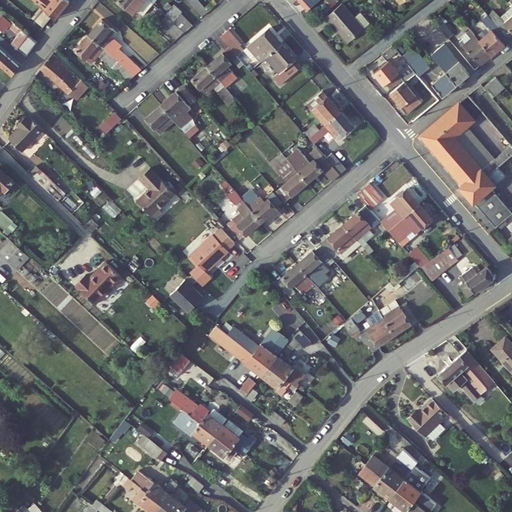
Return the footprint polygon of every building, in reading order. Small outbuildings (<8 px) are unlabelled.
[(23,0),(35,10),(47,19),(50,22),(64,4),(59,0),(23,0)] [(164,0),(151,0),(161,11),(177,27),(181,23),(166,6),(169,5),(164,0)] [(343,0),(338,0),(326,10),(348,35),(369,17),(360,6),(354,11),(343,0)] [(511,1),(511,0),(510,0),(503,6),(511,15),(511,1)] [(47,19),(35,10),(26,21),(38,31),(47,19)] [(98,10),(85,25),(104,42),(121,59),(126,52),(119,45),(122,42),(110,32),(115,25),(98,10)] [(177,27),(161,11),(156,16),(171,32),(177,27)] [(510,39),(511,37),(511,15),(511,16),(506,11),(495,21),(489,14),(484,19),(503,40),(508,36),(510,39)] [(498,45),(503,40),(484,19),(480,14),(473,19),(483,31),(485,29),(487,32),(475,43),(487,58),(500,47),(498,45)] [(0,31),(2,29),(12,38),(6,47),(22,59),(31,45),(0,16),(0,31)] [(448,23),(459,36),(465,31),(454,19),(448,23)] [(431,27),(443,42),(449,37),(436,23),(431,27)] [(85,25),(72,41),(87,52),(91,49),(94,52),(95,50),(112,67),(114,65),(124,75),(130,69),(121,59),(104,42),(85,25)] [(261,60),(277,47),(264,31),(239,53),(246,62),(250,58),(256,65),(261,60)] [(224,50),(232,59),(238,53),(234,49),(237,47),(224,33),(215,40),(224,50)] [(457,43),(455,45),(475,69),(487,58),(475,43),(466,33),(456,42),(457,43)] [(297,70),(277,47),(261,60),(274,75),(269,81),(275,88),(297,70)] [(441,76),(452,88),(465,77),(454,64),(450,68),(445,62),(449,58),(439,47),(427,58),(441,76)] [(393,54),(388,48),(376,57),(381,63),(393,54)] [(224,50),(202,69),(221,91),(232,81),(222,69),(228,64),(233,60),(232,59),(224,50)] [(411,76),(414,80),(424,72),(408,51),(398,60),(404,68),(411,76)] [(123,58),(132,67),(137,62),(129,53),(123,58)] [(41,67),(67,92),(79,80),(51,54),(41,67)] [(0,72),(7,79),(14,70),(0,57),(0,72)] [(454,64),(449,58),(445,62),(450,68),(454,64)] [(228,64),(234,71),(239,68),(233,60),(228,64)] [(411,76),(404,68),(394,75),(384,63),(369,76),(379,89),(381,87),(393,77),(398,83),(400,85),(411,76)] [(221,91),(202,69),(187,82),(200,98),(210,89),(225,106),(230,102),(221,91)] [(490,73),(480,82),(489,92),(499,83),(490,73)] [(452,88),(441,76),(427,87),(438,100),(452,88)] [(393,77),(381,87),(386,93),(398,83),(393,77)] [(400,85),(385,97),(402,117),(416,105),(400,85)] [(190,101),(180,88),(174,93),(185,105),(190,101)] [(65,93),(59,99),(71,112),(77,106),(65,93)] [(320,128),(336,115),(318,94),(303,107),(320,128)] [(156,108),(170,124),(175,131),(187,120),(182,114),(185,111),(171,95),(156,108)] [(458,95),(420,128),(458,173),(454,175),(493,220),(510,205),(487,179),(500,168),(493,160),(511,142),(511,140),(509,137),(480,162),(454,132),(474,113),(458,95)] [(170,124),(156,108),(141,121),(154,137),(170,124)] [(114,112),(98,127),(105,135),(121,119),(114,112)] [(333,143),(349,130),(336,115),(320,128),(304,142),(308,147),(325,133),(333,143)] [(16,154),(38,132),(26,120),(24,121),(22,118),(12,128),(15,130),(4,142),(16,154)] [(190,128),(187,120),(175,131),(184,140),(194,132),(190,128)] [(465,122),(454,132),(480,162),(491,152),(465,122)] [(309,127),(306,123),(296,131),(300,135),(309,127)] [(225,148),(221,143),(215,148),(219,153),(225,148)] [(293,151),(281,161),(302,186),(317,173),(327,184),(335,177),(321,162),(311,151),(301,160),(293,151)] [(278,157),(273,160),(278,166),(271,172),(282,186),(271,195),(280,205),(302,186),(281,161),(278,157)] [(321,162),(335,177),(341,172),(327,157),(321,162)] [(194,161),(188,166),(192,172),(198,166),(194,161)] [(55,192),(31,169),(24,177),(48,199),(55,192)] [(170,197),(145,171),(135,181),(145,192),(132,204),(149,222),(157,215),(154,212),(170,197)] [(201,179),(197,175),(192,179),(196,183),(201,179)] [(0,176),(0,192),(8,184),(0,176)] [(222,198),(230,208),(235,204),(238,208),(232,212),(236,216),(222,227),(235,242),(240,237),(241,238),(256,225),(236,202),(222,186),(218,190),(224,197),(222,198)] [(378,201),(365,186),(352,197),(365,212),(378,201)] [(0,200),(2,205),(13,200),(9,192),(0,196),(0,200)] [(60,197),(55,192),(48,199),(53,204),(60,197)] [(399,221),(415,207),(402,192),(386,205),(391,211),(376,224),(384,234),(399,221)] [(260,199),(263,202),(260,205),(255,199),(254,200),(247,193),(236,202),(256,225),(272,212),(271,211),(277,206),(267,194),(260,199)] [(113,218),(121,211),(112,200),(104,206),(113,218)] [(428,222),(415,207),(399,221),(409,232),(415,227),(418,231),(428,222)] [(376,225),(361,208),(339,227),(356,247),(358,250),(363,246),(356,239),(367,230),(368,231),(376,225)] [(12,230),(6,225),(0,232),(0,238),(2,240),(7,234),(8,234),(12,230)] [(332,266),(337,262),(334,258),(340,253),(344,257),(356,247),(339,227),(315,247),(316,248),(330,263),(332,266)] [(197,288),(206,280),(201,274),(223,254),(222,253),(230,246),(217,232),(209,239),(208,238),(207,240),(201,234),(191,244),(196,250),(183,261),(192,271),(186,277),(197,288)] [(399,242),(391,233),(387,237),(394,245),(399,242)] [(384,239),(381,242),(387,248),(390,245),(384,239)] [(5,243),(0,248),(0,262),(12,273),(24,260),(5,243)] [(368,253),(363,246),(358,250),(364,257),(368,253)] [(330,263),(316,248),(311,252),(324,268),(330,263)] [(446,267),(452,262),(444,250),(437,255),(446,267)] [(338,263),(344,257),(340,253),(334,258),(337,262),(338,263)] [(308,254),(292,267),(306,282),(317,273),(313,267),(316,264),(308,254)] [(437,255),(416,270),(427,284),(446,267),(437,255)] [(24,260),(12,273),(14,275),(27,262),(24,260)] [(116,280),(100,264),(84,282),(80,278),(70,288),(90,307),(107,289),(111,289),(116,283),(116,280)] [(394,278),(398,283),(414,269),(410,264),(394,278)] [(306,282),(292,267),(277,280),(278,281),(273,285),(284,299),(290,294),(286,290),(289,287),(299,296),(310,287),(306,282)] [(55,274),(49,269),(44,274),(49,279),(55,274)] [(468,270),(454,279),(459,285),(455,288),(463,300),(488,282),(489,277),(482,269),(472,276),(468,270)] [(321,277),(317,273),(306,282),(310,287),(321,277)] [(394,278),(380,290),(384,294),(389,290),(391,293),(396,289),(393,286),(398,283),(394,278)] [(165,297),(183,315),(198,300),(180,282),(165,297)] [(316,288),(313,291),(320,300),(324,296),(316,288)] [(149,311),(154,305),(147,298),(142,304),(149,311)] [(378,320),(390,337),(406,326),(391,303),(374,314),(378,320)] [(93,340),(104,329),(78,304),(67,316),(93,340)] [(348,340),(356,335),(350,327),(360,320),(357,315),(339,327),(348,340)] [(339,323),(334,318),(328,323),(333,328),(339,323)] [(373,348),(390,337),(378,320),(362,331),(373,348)] [(37,334),(40,330),(36,326),(32,330),(37,334)] [(223,337),(212,328),(204,338),(256,379),(264,369),(230,343),(223,337)] [(230,343),(264,369),(272,359),(256,347),(253,350),(228,330),(223,337),(230,343)] [(274,340),(279,346),(290,335),(284,330),(274,340)] [(306,345),(295,334),(289,339),(278,354),(284,359),(294,345),(299,351),(306,345)] [(330,349),(334,342),(328,338),(323,346),(330,349)] [(511,379),(511,352),(501,340),(487,352),(508,375),(511,379)] [(490,385),(462,353),(434,377),(448,393),(455,388),(469,403),(490,385)] [(164,367),(176,376),(185,363),(174,355),(164,367)] [(294,387),(301,378),(289,368),(287,371),(272,359),(264,369),(292,390),(294,387)] [(196,367),(192,373),(206,383),(211,376),(196,367)] [(292,390),(264,369),(256,379),(272,390),(270,393),(276,398),(281,392),(280,391),(282,388),(289,393),(292,390)] [(157,384),(153,380),(147,388),(151,392),(157,384)] [(236,391),(243,397),(251,386),(245,380),(236,391)] [(170,406),(177,396),(171,391),(164,401),(170,406)] [(247,403),(253,395),(249,392),(243,400),(247,403)] [(290,410),(298,399),(291,394),(283,404),(290,410)] [(211,438),(219,428),(203,416),(205,414),(195,407),(194,409),(177,396),(170,406),(178,412),(211,438)] [(403,420),(421,438),(424,435),(436,423),(442,417),(427,402),(416,413),(417,414),(414,417),(411,413),(403,420)] [(243,423),(248,417),(236,408),(231,414),(243,423)] [(186,437),(188,435),(203,448),(211,438),(178,412),(169,425),(185,437),(186,437)] [(269,415),(265,420),(276,429),(280,423),(269,415)] [(239,434),(223,422),(219,428),(234,440),(236,437),(239,434)] [(436,423),(424,435),(430,441),(442,429),(436,423)] [(219,428),(211,438),(232,454),(239,459),(252,442),(246,438),(243,442),(236,437),(234,440),(219,428)] [(118,432),(115,429),(105,442),(109,445),(118,432)] [(155,448),(160,442),(148,434),(144,440),(155,448)] [(349,442),(343,437),(338,444),(344,448),(349,442)] [(157,464),(163,456),(140,438),(133,446),(157,464)] [(232,454),(211,438),(203,448),(219,460),(222,457),(227,461),(232,454)] [(97,449),(101,444),(95,439),(91,444),(97,449)] [(413,465),(398,451),(391,458),(406,472),(413,465)] [(361,468),(392,492),(400,482),(369,458),(361,468)] [(208,485),(214,478),(193,464),(188,470),(208,485)] [(278,472),(274,467),(264,475),(267,480),(278,472)] [(369,490),(385,502),(392,492),(361,468),(354,477),(370,489),(369,490)] [(159,492),(134,473),(126,483),(158,507),(165,497),(173,487),(167,482),(159,492)] [(143,511),(154,511),(158,507),(126,483),(120,479),(114,486),(124,494),(128,490),(134,495),(132,497),(131,497),(127,502),(133,507),(135,505),(143,511)] [(188,481),(183,487),(194,495),(199,489),(188,481)] [(400,482),(392,492),(418,511),(426,511),(423,509),(427,503),(400,482)] [(418,511),(392,492),(385,502),(397,511),(418,511)] [(180,509),(165,497),(158,507),(163,511),(196,511),(185,503),(180,509)] [(103,511),(92,503),(87,509),(91,511),(103,511)]
